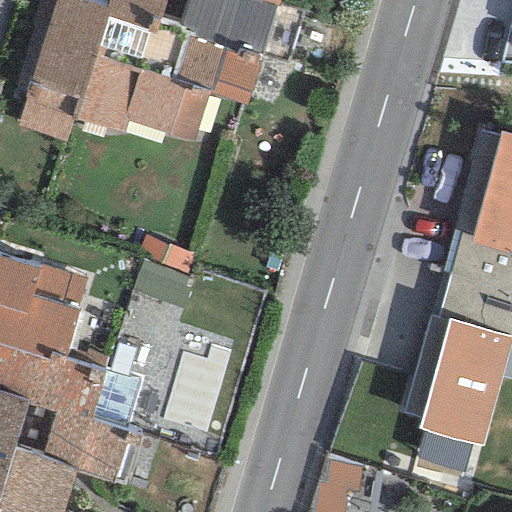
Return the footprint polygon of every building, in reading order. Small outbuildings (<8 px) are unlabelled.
[(107,0),(105,7),(81,0),(54,0),(14,128),(64,144),(72,119),(122,135),(127,120),(194,141),(209,94),(245,106),(279,0),(107,0)] [(511,135),(500,132),(470,243),(511,254),(511,135)] [(38,270),(0,257),(0,511),(61,511),(74,472),(123,487),(138,436),(88,419),(104,373),(63,357),(77,311),(74,311),(85,280),(41,265),(38,270)] [(480,446),(508,337),(447,319),(418,429),(480,446)] [(357,493),(360,469),(328,462),(325,484),(317,484),(314,511),(342,511),(344,492),(357,493)]
